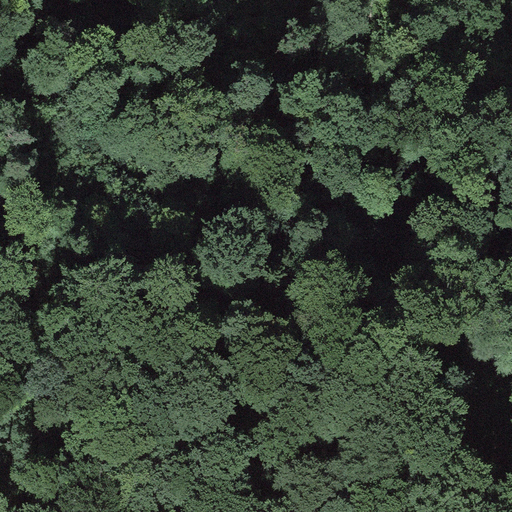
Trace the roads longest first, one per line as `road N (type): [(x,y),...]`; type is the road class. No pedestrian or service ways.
road 1 (track): [(80,372),(104,326),(154,296),(210,290),(345,365),(511,438)]
road 2 (track): [(80,372),(59,511)]
road 3 (track): [(80,372),(16,270),(0,259)]
